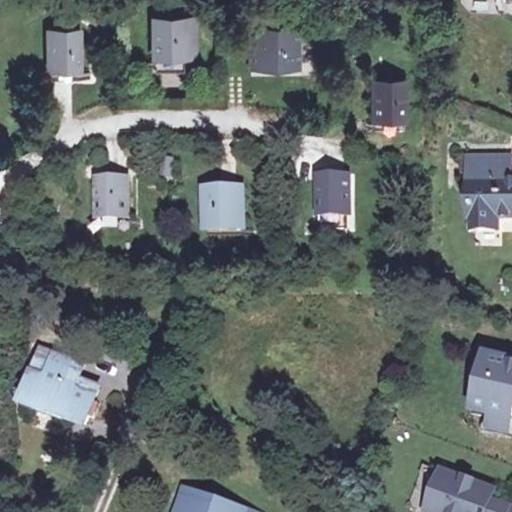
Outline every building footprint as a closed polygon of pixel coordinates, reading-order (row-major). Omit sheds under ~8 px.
[(179,20),(158,21),(160,58),(180,57),(179,20)] [(84,30),(49,31),(51,72),(85,71),(84,30)] [(296,31),(248,31),(248,69),(296,69),(296,31)] [(397,83),(376,82),(376,119),(397,119),(397,83)] [(509,159),(472,160),(473,229),(500,229),(500,220),(511,220),(511,181),(510,181),(509,159)] [(348,179),(328,180),(328,231),(349,232),(348,179)] [(128,181),(106,180),(104,216),(126,217),(128,181)] [(240,190),(213,190),(213,228),(241,227),(240,190)] [(70,419),(68,423),(89,431),(104,389),(83,381),(88,367),(57,354),(49,377),(36,372),(25,402),(70,419)] [(511,365),(485,360),(473,420),(484,423),(481,437),(511,442),(511,365)] [(67,427),(68,423),(70,419),(25,402),(21,411),(67,427)] [(494,495),(442,476),(428,511),(509,511),(490,504),(494,495)] [(249,511),(187,489),(178,511),(249,511)]
